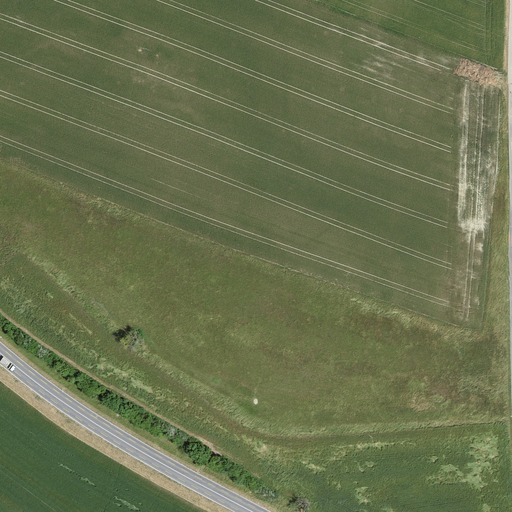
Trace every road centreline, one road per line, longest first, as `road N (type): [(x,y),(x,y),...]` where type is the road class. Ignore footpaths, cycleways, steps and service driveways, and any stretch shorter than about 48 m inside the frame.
road 1 (primary): [(243,511),(49,406),(0,357)]
road 2 (track): [(511,0),(511,245)]
